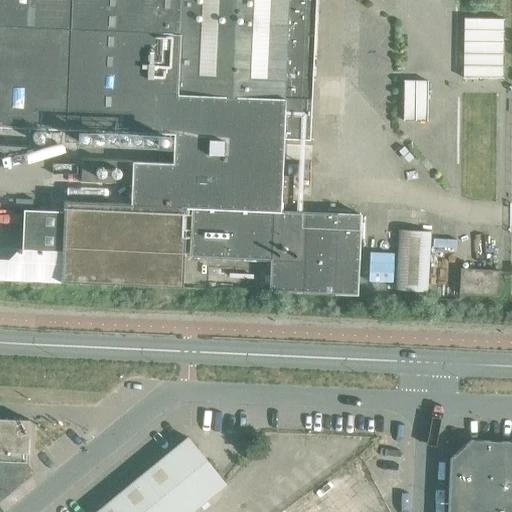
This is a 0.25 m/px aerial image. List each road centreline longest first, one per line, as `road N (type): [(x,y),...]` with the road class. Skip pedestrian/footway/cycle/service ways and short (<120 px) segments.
road 1 (unclassified): [(22,511),(167,394),(424,402)]
road 2 (tertiary): [(0,345),(427,363)]
